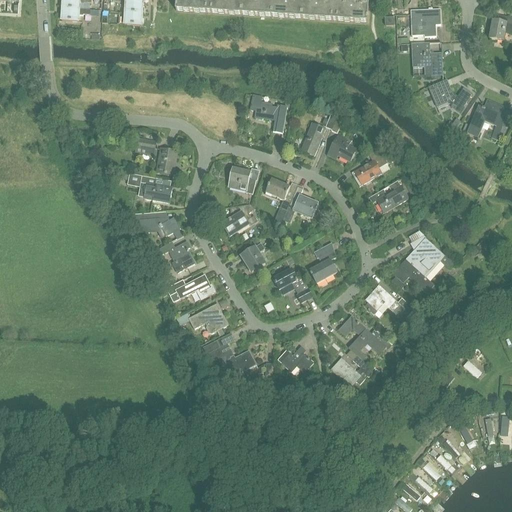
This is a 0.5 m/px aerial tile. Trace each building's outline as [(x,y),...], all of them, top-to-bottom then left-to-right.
[(91,0),(63,0),(63,10),(80,11),(80,5),(84,5),(84,4),(91,5),(91,0)] [(176,0),(176,12),(208,14),(208,0),(176,0)] [(208,0),(208,14),(240,16),(240,0),(208,0)] [(240,0),(240,16),(272,18),(272,0),(240,0)] [(272,0),(272,18),(304,20),(304,0),(272,0)] [(328,0),(304,0),(304,20),(336,22),(337,1),(328,0)] [(337,1),(336,22),(367,24),(369,3),(337,1)] [(126,2),(125,14),(142,15),(143,3),(126,2)] [(99,12),(80,11),(63,10),(62,22),(79,23),(79,17),(83,17),(83,16),(98,17),(99,12)] [(411,12),(412,27),(412,37),(424,37),(425,40),(436,39),(435,26),(441,26),(440,11),(411,12)] [(142,27),(142,15),(125,14),(125,26),(142,27)] [(511,18),(500,17),(499,23),(493,22),(489,40),(503,42),(505,33),(511,34),(511,18)] [(394,19),(385,19),(386,27),(395,27),(394,19)] [(443,77),(442,55),(430,55),(430,44),(412,45),(413,78),(443,77)] [(453,97),(447,81),(428,88),(437,108),(449,103),(453,105),(451,108),(459,114),(472,95),(464,90),(457,99),(453,97)] [(277,109),(271,108),(272,105),(261,103),(262,98),(252,96),(249,112),(256,113),(255,119),(275,122),(273,134),(282,135),(287,108),(278,107),(277,109)] [(506,127),(511,113),(488,103),(485,110),(478,107),(467,134),(476,138),(484,120),(497,125),(491,138),(497,140),(503,125),(506,127)] [(336,118),(331,130),(331,132),(336,135),(344,120),(338,115),(336,118)] [(331,130),(336,118),(331,116),(326,128),(331,130)] [(450,122),(447,127),(450,129),(455,132),(461,123),(457,120),(454,125),(450,122)] [(325,131),(312,125),(301,152),(315,157),(325,131)] [(347,142),(338,137),(328,156),(336,161),(338,157),(350,164),(356,152),(345,146),(347,142)] [(155,145),(136,142),(134,155),(153,158),(155,145)] [(369,157),(373,163),(352,175),(355,180),(355,181),(356,180),(360,187),(359,187),(359,188),(382,175),(378,169),(387,164),(379,150),(369,157)] [(161,151),(157,174),(173,177),(177,153),(161,151)] [(251,174),(233,170),(229,189),(246,193),(246,194),(253,196),(256,182),(249,181),(251,174)] [(141,189),(142,185),(147,186),(144,200),(170,205),(172,190),(149,186),(150,179),(130,175),(128,186),(141,189)] [(288,211),(298,187),(292,184),(290,188),(272,181),(266,195),(283,202),(279,211),(286,214),(288,211)] [(288,211),(294,213),(312,221),(319,205),(300,198),(303,189),(298,187),(288,211)] [(388,188),(384,191),(370,199),(374,204),(377,202),(384,214),(408,200),(401,188),(391,193),(388,188)] [(252,219),(251,218),(249,215),(255,211),(251,206),(230,209),(232,221),(222,227),(230,239),(250,226),(247,222),(252,219)] [(168,220),(166,220),(166,214),(122,217),(133,238),(139,236),(139,235),(149,234),(149,232),(162,231),(166,238),(174,234),(177,241),(184,238),(180,231),(181,231),(175,219),(169,222),(168,220)] [(270,233),(274,241),(278,238),(276,235),(274,231),(270,233)] [(454,266),(445,258),(426,240),(426,239),(424,237),(413,244),(416,250),(406,261),(422,275),(426,279),(442,262),(450,270),(454,266)] [(172,244),(154,254),(156,259),(169,253),(175,265),(173,266),(178,275),(179,274),(183,272),(195,265),(189,252),(188,250),(190,249),(187,243),(175,249),(172,244)] [(336,259),(332,244),(314,254),(318,260),(319,259),(322,266),(310,272),(317,285),(338,274),(331,262),(336,259)] [(242,257),(252,274),(265,266),(259,255),(265,251),(261,245),(242,257)] [(475,248),(471,252),(476,256),(479,252),(475,248)] [(286,262),(289,267),(294,265),(291,259),(286,262)] [(434,287),(426,279),(422,275),(406,261),(393,275),(396,278),(392,283),(401,291),(405,286),(404,284),(409,279),(427,295),(434,287)] [(313,298),(309,291),(303,279),(297,282),(291,270),(273,280),(280,292),(292,285),(299,296),(297,297),(302,305),(313,298)] [(212,286),(210,287),(205,277),(186,287),(183,281),(166,290),(174,304),(196,293),(201,302),(207,299),(207,298),(216,293),(212,286)] [(366,302),(369,304),(365,308),(374,316),(384,305),(399,318),(401,315),(406,320),(414,311),(402,299),(398,304),(379,287),(366,302)] [(210,336),(213,334),(228,326),(217,305),(188,320),(194,331),(206,325),(207,327),(206,330),(210,336)] [(188,314),(177,320),(181,327),(189,323),(188,320),(190,319),(188,314)] [(349,350),(357,357),(363,362),(367,358),(359,351),(367,343),(380,355),(385,348),(387,350),(391,346),(373,330),(370,334),(351,316),(338,332),(344,337),(352,327),(361,334),(349,350)] [(231,334),(203,349),(211,363),(218,360),(225,374),(232,370),(228,362),(231,360),(230,359),(234,357),(228,345),(235,342),(231,334)] [(293,375),(298,369),(305,375),(314,364),(304,355),(306,352),(302,348),(294,356),(288,351),(278,362),(281,364),(293,375)] [(465,356),(469,360),(473,356),(474,355),(471,353),(469,351),(468,353),(465,356)] [(232,370),(225,374),(230,383),(239,384),(246,380),(243,373),(257,366),(249,352),(235,359),(234,357),(230,359),(231,360),(228,362),(232,370)] [(374,373),(363,362),(357,357),(353,362),(361,369),(356,375),(351,371),(352,369),(342,360),(331,371),(351,389),(357,383),(360,386),(368,378),(369,379),(374,373)] [(223,378),(222,378),(219,383),(221,384),(225,387),(226,385),(228,381),(223,378)] [(418,464),(421,467),(426,462),(422,459),(418,464)]
